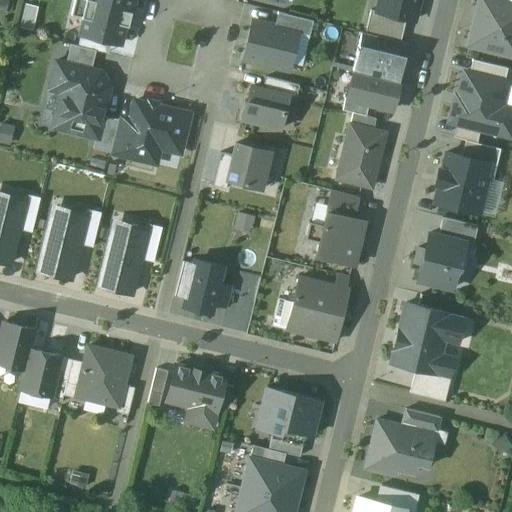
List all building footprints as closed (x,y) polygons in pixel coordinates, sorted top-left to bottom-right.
[(85,0),(81,18),(84,18),(80,34),(121,44),(125,26),(128,27),(134,0),(85,0)] [(380,0),(378,13),(406,19),(414,21),(418,0),(380,0)] [(511,4),(507,3),(495,0),(479,0),(468,47),(511,57),(511,4)] [(24,4),(20,26),(30,28),(34,6),(24,4)] [(406,19),(378,13),(371,11),(366,34),(400,43),(406,19)] [(313,22),(278,13),(275,27),(298,33),(309,36),(313,22)] [(275,27),(253,22),(244,60),(289,71),(298,33),(275,27)] [(400,43),(366,34),(362,33),(352,72),(354,73),(398,84),(408,45),(400,43)] [(96,51),(70,45),(65,64),(91,70),(96,51)] [(65,64),(56,61),(49,89),(61,93),(53,127),(95,138),(97,138),(102,116),(109,87),(101,73),(91,70),(65,64)] [(504,83),(507,69),(473,61),(469,74),(504,83)] [(398,84),(354,73),(348,100),(369,105),(392,111),(398,84)] [(469,74),(464,73),(458,99),(461,100),(460,107),(454,106),(449,123),(457,125),(481,130),(511,138),(511,133),(511,111),(500,108),(506,83),(504,83),(469,74)] [(262,89),(251,87),(247,102),(246,101),(241,120),(280,130),(288,97),(296,99),(299,86),(265,78),(262,89)] [(348,100),(345,99),(342,111),(353,113),(366,117),(369,105),(348,100)] [(189,115),(135,101),(130,120),(130,121),(122,156),(146,162),(149,152),(155,148),(180,153),(189,115)] [(366,117),(353,113),(350,125),(373,131),(376,119),(366,117)] [(102,116),(97,138),(95,138),(93,149),(110,153),(118,120),(102,116)] [(130,121),(118,118),(118,120),(110,153),(122,156),(130,121)] [(373,131),(350,125),(337,179),(371,188),(384,133),(373,131)] [(481,130),(457,125),(454,138),(465,141),(477,144),(481,130)] [(477,144),(465,141),(461,156),(489,163),(489,164),(496,166),(500,150),(477,144)] [(271,152),(251,147),(251,148),(235,144),(233,156),(221,153),(212,187),(226,190),(228,182),(261,190),(271,152)] [(461,156),(447,153),(442,171),(438,170),(435,184),(439,185),(434,203),(479,214),(487,179),(485,179),(489,164),(489,163),(461,156)] [(358,197),(331,190),(326,212),(353,218),(358,197)] [(40,198),(25,194),(23,202),(24,202),(18,229),(31,233),(40,198)] [(8,204),(0,202),(0,261),(9,264),(18,229),(24,202),(23,202),(10,198),(8,204)] [(85,217),(78,244),(92,248),(101,213),(86,209),(84,217),(85,217)] [(353,218),(326,212),(323,226),(309,222),(305,240),(318,243),(315,256),(354,266),(365,221),(353,218)] [(69,219),(51,215),(37,271),(70,279),(78,244),(85,217),(84,217),(70,213),(69,219)] [(477,226),(442,218),(438,236),(459,241),(459,243),(473,246),(477,226)] [(161,228),(147,224),(145,231),(146,232),(139,259),(153,263),(161,228)] [(130,234),(112,230),(98,286),(131,294),(139,259),(146,232),(145,231),(131,228),(130,234)] [(438,236),(430,234),(426,249),(419,248),(415,264),(422,266),(418,281),(452,289),(455,276),(461,277),(466,257),(456,255),(459,243),(459,241),(438,236)] [(222,267),(196,260),(195,264),(187,299),(186,299),(184,307),(210,313),(222,267)] [(195,264),(182,261),(174,296),(186,299),(187,299),(195,264)] [(349,277),(336,274),(334,286),(346,289),(349,277)] [(334,286),(299,277),(286,330),(335,342),(348,289),(334,286)] [(449,314),(406,303),(391,364),(415,370),(434,374),(435,373),(443,339),(459,343),(464,320),(449,316),(449,314)] [(34,330),(3,323),(0,334),(0,363),(24,369),(29,350),(34,330)] [(130,357),(88,346),(83,363),(75,396),(118,407),(123,385),(130,357)] [(60,357),(29,350),(24,369),(20,389),(51,396),(53,385),(60,357)] [(72,360),(60,357),(53,385),(65,388),(72,360)] [(83,363),(72,360),(65,388),(63,395),(75,398),(75,396),(83,363)] [(224,377),(175,366),(166,401),(177,403),(183,400),(189,410),(186,421),(211,427),(216,408),(222,384),(224,377)] [(167,372),(156,369),(147,404),(159,407),(167,372)] [(434,374),(415,370),(409,393),(444,402),(450,377),(435,373),(434,374)] [(234,387),(222,384),(216,408),(228,411),(234,387)] [(134,388),(123,385),(118,407),(116,413),(128,415),(134,388)] [(321,400),(267,387),(257,429),(272,433),(279,435),(280,429),(305,435),(312,437),(321,400)] [(439,417),(406,409),(402,426),(402,427),(435,435),(439,417)] [(402,426),(376,420),(365,468),(395,476),(396,470),(414,475),(416,465),(427,467),(435,435),(402,427),(402,426)] [(300,458),(304,441),(305,435),(280,429),(279,435),(272,433),(268,450),(285,454),(300,458)] [(253,446),(250,458),(282,467),(285,454),(268,450),(253,446)] [(250,458),(242,488),(296,502),(304,472),(282,467),(250,458)] [(73,473),(70,483),(85,487),(88,477),(73,473)] [(411,511),(416,494),(381,485),(377,503),(404,509),(403,511),(405,511),(411,511)] [(242,488),(236,511),(293,511),(296,502),(242,488)] [(172,491),(168,503),(191,509),(194,497),(172,491)] [(377,503),(357,498),(353,511),(403,511),(404,509),(377,503)]
